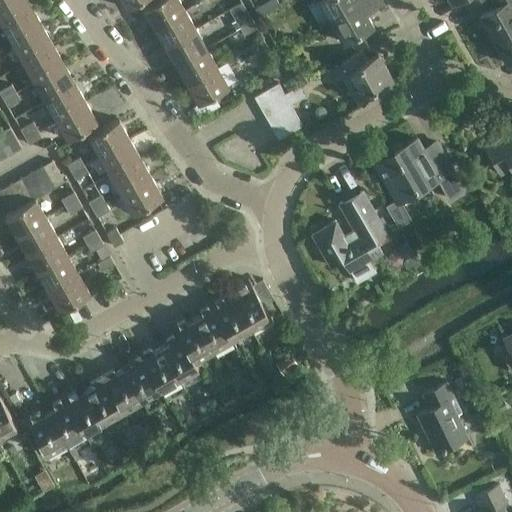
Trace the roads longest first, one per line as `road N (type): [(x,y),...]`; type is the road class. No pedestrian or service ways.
road 1 (residential): [(275,202),(216,177),(154,111),(73,0)]
road 2 (residential): [(25,329),(64,347),(269,234)]
road 3 (residential): [(340,455),(345,388),(269,234)]
road 4 (residential): [(275,202),(302,158),(442,79)]
road 5 (tertiary): [(340,455),(282,464),(194,511)]
